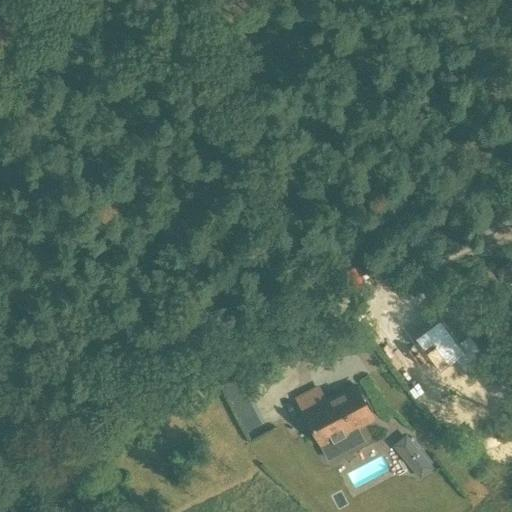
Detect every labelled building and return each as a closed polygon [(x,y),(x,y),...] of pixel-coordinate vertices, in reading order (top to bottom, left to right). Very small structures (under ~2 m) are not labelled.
[(477,237),(479,236),(511,222),(511,210),(479,224),(473,227),(477,237)] [(401,253),(412,271),(437,257),(426,238),(401,253)] [(511,260),(498,271),(511,290),(511,260)] [(417,342),(407,350),(420,367),(430,359),(440,372),(455,361),(465,375),(486,358),(469,336),(459,344),(440,319),(414,338),(417,342)] [(355,428),(372,418),(354,385),(304,413),(330,460),(363,442),(355,428)] [(252,407),(239,413),(247,429),(260,423),(252,407)] [(420,479),(434,468),(406,434),(392,446),(420,479)] [(354,487),(378,477),(374,465),(349,474),(354,487)]
